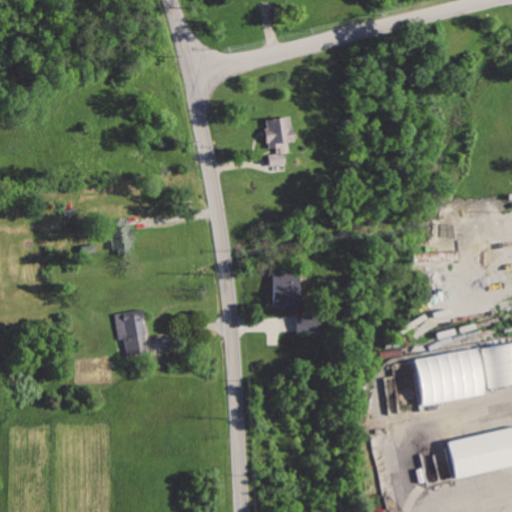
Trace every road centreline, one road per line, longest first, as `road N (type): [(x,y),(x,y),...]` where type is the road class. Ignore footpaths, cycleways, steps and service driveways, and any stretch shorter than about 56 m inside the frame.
road 1 (tertiary): [(171,0),(229,274),(242,511)]
road 2 (residential): [(193,77),(487,0)]
